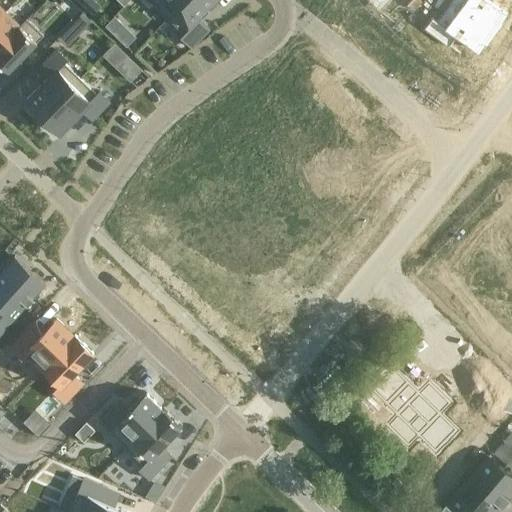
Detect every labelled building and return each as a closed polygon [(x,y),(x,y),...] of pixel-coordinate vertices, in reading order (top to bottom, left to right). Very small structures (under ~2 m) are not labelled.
[(93,0),(89,0),(84,5),(93,14),(100,6),(93,0)] [(143,0),(149,5),(152,2),(168,18),(184,0),(143,0)] [(184,0),(168,18),(184,33),(181,36),(192,46),(209,28),(200,19),(217,0),(184,0)] [(461,0),(457,6),(493,32),(502,21),(501,20),(507,11),(491,0),(461,0)] [(436,19),(427,30),(448,46),(456,35),(477,51),(483,43),(485,44),(493,32),(457,6),(443,24),(436,19)] [(6,11),(0,17),(0,46),(21,26),(20,25),(6,11)] [(114,13),(104,23),(113,31),(122,21),(114,13)] [(0,62),(9,71),(44,35),(27,18),(20,25),(21,26),(0,46),(0,62)] [(48,77),(27,99),(44,115),(80,78),(64,62),(67,59),(57,49),(39,67),(48,77)] [(129,56),(118,68),(131,80),(142,69),(129,56)] [(259,80),(242,99),(253,109),(259,101),(277,117),(306,83),(296,74),(295,76),(286,68),(269,88),(259,80)] [(80,78),(44,115),(61,132),(82,110),(92,119),(95,116),(110,101),(99,90),(96,93),(80,78)] [(306,83),(277,117),(294,132),(288,140),(299,149),(316,130),(306,121),(324,101),(315,93),(316,92),(306,83)] [(318,140),(301,159),(312,169),(318,162),(335,177),(336,177),(364,145),(363,144),(345,128),(328,148),(318,140)] [(335,177),(334,177),(353,194),(346,201),(357,210),(374,191),(365,182),(384,160),(364,143),(363,144),(364,145),(336,177),(335,177)] [(204,167),(198,174),(208,183),(214,176),(204,167)] [(214,176),(208,183),(215,190),(222,182),(214,176)] [(170,189),(136,225),(153,241),(154,240),(153,240),(186,205),(170,189)] [(223,191),(216,199),(224,206),(231,198),(223,191)] [(186,205),(153,240),(154,240),(166,251),(199,217),(186,205)] [(241,207),(234,214),(242,221),(248,213),(241,207)] [(248,213),(242,221),(249,228),(256,220),(248,213)] [(199,217),(166,251),(178,263),(209,230),(210,231),(211,229),(199,217)] [(266,229),(259,237),(267,243),(274,236),(266,229)] [(178,263),(175,265),(176,266),(177,265),(188,277),(222,242),(210,231),(209,230),(178,263)] [(274,236),(267,243),(275,250),(281,243),(274,236)] [(222,242),(188,277),(201,288),(234,254),(222,242)] [(286,247),(279,255),(289,263),(296,256),(286,247)] [(201,288),(200,288),(201,289),(213,300),(246,265),(234,254),(201,288)] [(0,271),(0,334),(46,283),(15,255),(0,271)] [(246,265),(213,300),(224,311),(225,311),(258,277),(246,265)] [(511,266),(489,290),(511,312),(511,266)] [(224,311),(223,312),(241,328),(242,327),(241,327),(274,292),(258,277),(225,311),(224,311)] [(415,324),(460,372),(479,354),(433,306),(415,324)] [(29,328),(11,347),(21,357),(25,354),(43,371),(45,368),(44,367),(75,335),(74,335),(65,326),(57,318),(38,337),(29,328)] [(75,335),(44,367),(45,368),(61,384),(54,391),(65,401),(83,382),(74,373),(94,352),(75,334),(74,335),(75,335)] [(378,379),(369,388),(397,415),(387,426),(409,448),(419,437),(436,454),(445,445),(446,445),(450,441),(450,440),(458,431),(441,415),(452,404),(429,382),(419,393),(391,365),(382,374),(377,378),(378,379)] [(118,402),(100,420),(110,430),(126,446),(127,447),(134,440),(164,409),(163,408),(147,392),(146,391),(127,411),(118,402)] [(126,446),(125,446),(143,464),(139,468),(149,478),(172,455),(162,446),(181,426),(183,426),(163,407),(163,408),(164,409),(134,440),(127,447),(126,446)] [(511,476),(487,455),(438,511),(495,511),(511,493),(511,476)] [(78,491),(69,511),(126,511),(127,511),(103,500),(108,488),(84,478),(78,491)] [(156,479),(151,486),(162,492),(166,486),(156,479)]
